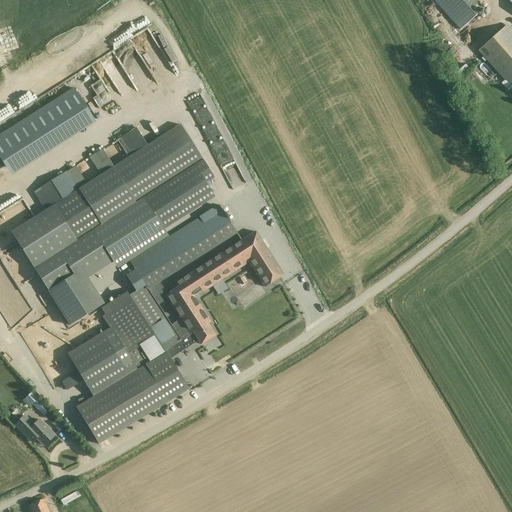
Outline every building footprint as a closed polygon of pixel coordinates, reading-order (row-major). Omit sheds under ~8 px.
[(484,9),(475,0),(432,0),(460,30),(484,9)] [(111,7),(116,14),(123,10),(119,2),(111,7)] [(484,61),(486,60),(505,80),(501,84),(508,91),(511,88),(511,33),(505,26),(478,50),(483,56),(481,58),(484,61)] [(72,87),(0,133),(0,159),(9,174),(94,120),(72,87)] [(66,171),(34,192),(45,210),(53,205),(60,216),(76,241),(94,230),(177,177),(188,194),(206,183),(209,181),(214,178),(180,124),(78,189),(66,171)] [(214,196),(206,183),(188,194),(177,177),(94,230),(114,261),(117,266),(167,234),(163,228),(214,196)] [(0,197),(2,202),(18,193),(14,187),(0,195),(0,197)] [(19,202),(27,217),(33,214),(24,199),(19,202)] [(230,223),(218,205),(197,219),(203,228),(216,219),(222,228),(230,223)] [(130,261),(145,285),(156,279),(158,282),(236,233),(230,223),(222,228),(216,219),(203,228),(197,219),(130,261)] [(114,326),(68,354),(94,397),(77,408),(100,444),(188,387),(165,351),(194,333),(201,344),(216,335),(208,324),(211,322),(193,294),(201,289),(203,292),(249,262),(265,287),(283,275),(255,232),(175,283),(178,287),(166,294),(158,282),(156,279),(145,285),(136,291),(128,297),(127,295),(120,299),(119,297),(102,308),(106,315),(114,326)] [(55,276),(44,283),(70,325),(95,309),(100,306),(97,301),(76,268),(73,268),(71,269),(69,267),(55,276)] [(33,391),(25,399),(32,406),(34,404),(45,415),(50,410),(33,391)] [(5,417),(11,423),(14,421),(8,414),(5,417)] [(34,424),(25,414),(14,425),(32,444),(37,439),(44,447),(56,435),(40,418),(34,424)] [(48,511),(43,499),(28,505),(31,511),(48,511)]
